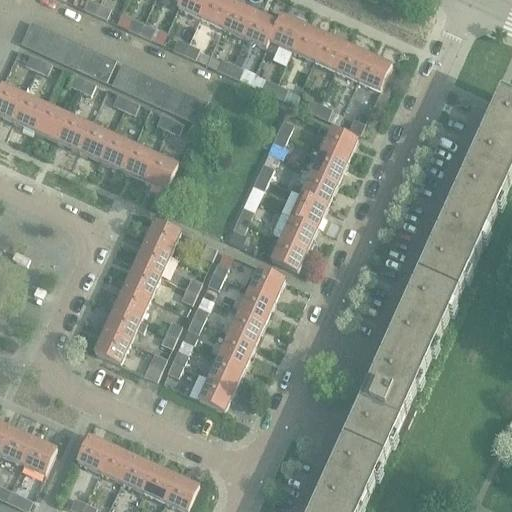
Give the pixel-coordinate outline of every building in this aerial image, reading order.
[(53,0),(74,9),(77,0),(53,0)] [(99,7),(82,0),(77,0),(74,9),(94,18),(99,7)] [(199,24),(209,0),(184,0),(182,6),(178,14),(199,24)] [(222,34),(234,8),(216,0),(209,0),(199,24),(222,34)] [(106,24),(111,13),(99,7),(94,18),(106,24)] [(244,44),(255,17),(234,8),(222,34),(244,44)] [(270,47),(279,28),(255,17),(244,44),(267,54),(270,47)] [(144,28),(143,28),(122,18),(117,28),(139,38),(144,28)] [(292,56),(303,31),(282,21),(279,28),(270,47),(292,56)] [(32,53),(42,31),(31,26),(21,48),(32,53)] [(162,49),(169,34),(157,28),(155,33),(144,28),(139,38),(162,49)] [(43,58),(53,36),(42,31),(32,53),(43,58)] [(314,66),(325,41),(303,31),(292,56),(314,66)] [(53,63),(63,40),(53,36),(43,58),(53,63)] [(64,68),(74,45),(63,40),(53,63),(64,68)] [(337,77),(348,51),(325,41),(314,66),(337,77)] [(178,43),(173,54),(184,59),(189,48),(178,43)] [(75,72),(85,50),(74,45),(64,68),(75,72)] [(189,48),(184,59),(196,64),(200,54),(189,48)] [(85,77),(95,55),(85,50),(75,72),(85,77)] [(357,86),(368,60),(348,51),(337,77),(357,86)] [(96,82),(106,60),(95,55),(85,77),(96,82)] [(254,78),(240,71),(245,61),(238,58),(233,69),(228,79),(252,90),(256,79),(254,78)] [(37,74),(42,64),(31,59),(25,69),(37,74)] [(228,79),(233,69),(211,59),(210,60),(206,69),(217,74),(221,75),(228,79)] [(107,87),(117,65),(106,60),(96,82),(107,87)] [(380,96),(392,71),(368,60),(357,86),(380,96)] [(48,79),(52,69),(42,64),(37,74),(48,79)] [(123,95),(133,72),(123,68),(113,90),(123,95)] [(134,99),(144,77),(133,72),(123,95),(134,99)] [(268,82),(255,76),(254,78),(256,79),(252,90),(272,99),(277,89),(267,84),(268,82)] [(144,104),(154,82),(144,77),(134,99),(144,104)] [(80,95),(86,84),(74,79),(69,90),(79,94),(80,95)] [(155,109),(165,87),(154,82),(144,104),(155,109)] [(107,94),(86,84),(80,95),(102,104),(107,94)] [(166,114),(176,92),(165,87),(155,109),(166,114)] [(299,99),(277,89),(272,99),(294,109),(299,99)] [(0,120),(13,127),(25,101),(3,90),(0,96),(0,120)] [(176,119),(186,96),(176,92),(166,114),(176,119)] [(129,104),(107,94),(102,104),(113,109),(113,110),(124,115),(129,104)] [(187,123),(197,101),(186,96),(176,119),(187,123)] [(411,410),(511,186),(511,104),(502,100),(315,511),(364,511),(402,429),(408,432),(417,412),(411,410)] [(34,136),(46,110),(25,101),(13,127),(34,136)] [(197,128),(207,106),(197,101),(187,123),(197,128)] [(317,120),(322,109),(310,103),(305,114),(317,120)] [(135,119),(140,109),(129,104),(124,115),(125,115),(135,119)] [(343,119),(332,115),(333,114),(328,111),(330,106),(324,104),(322,109),(317,120),(338,129),(343,119)] [(55,146),(68,120),(46,110),(34,136),(55,146)] [(168,134),(172,123),(162,119),(157,130),(161,131),(158,137),(165,140),(168,134)] [(78,156),(90,130),(68,120),(55,146),(78,156)] [(101,167),(113,140),(99,134),(102,127),(93,123),(90,130),(78,156),(101,167)] [(179,139),(184,129),(172,123),(168,134),(179,139)] [(360,140),(366,129),(354,123),(349,135),(360,140)] [(288,142),(294,129),(283,125),(277,137),(288,142)] [(347,168),(357,145),(332,134),(321,157),(347,168)] [(284,151),(288,142),(277,137),(273,146),(284,151)] [(121,176),(133,150),(113,140),(101,167),(121,176)] [(144,186),(156,160),(133,150),(121,176),(144,186)] [(268,186),(279,162),(268,157),(258,181),(268,186)] [(337,189),(347,168),(321,157),(312,178),(337,189)] [(167,197),(179,171),(156,160),(144,186),(167,197)] [(327,212),(337,189),(312,178),(304,174),(299,184),(307,188),(301,200),(327,212)] [(259,205),(268,186),(258,181),(248,201),(259,205)] [(318,232),(327,212),(301,200),(292,221),(318,232)] [(249,228),(259,205),(248,201),(238,223),(249,228)] [(307,255),(318,232),(292,221),(282,243),(307,255)] [(251,242),(244,239),(247,232),(249,228),(238,223),(228,246),(242,252),(251,257),(254,251),(253,246),(251,242)] [(181,248),(185,240),(155,227),(145,249),(171,261),(171,260),(178,263),(185,249),(181,248)] [(297,278),(307,255),(282,243),(271,266),(297,278)] [(161,282),(171,261),(145,249),(136,270),(161,282)] [(207,276),(218,254),(207,249),(196,271),(207,276)] [(222,286),(228,272),(218,268),(212,281),(222,286)] [(164,294),(168,285),(161,282),(136,270),(126,292),(151,304),(157,291),(164,294)] [(275,309),(285,286),(259,274),(249,297),(275,309)] [(218,295),(222,286),(212,281),(208,290),(218,295)] [(197,298),(203,287),(192,282),(187,293),(197,298)] [(158,307),(151,304),(126,292),(115,314),(141,326),(147,312),(153,315),(158,307)] [(192,309),(197,298),(187,293),(182,304),(192,309)] [(265,329),(275,309),(249,297),(239,318),(265,329)] [(203,330),(209,316),(198,311),(191,325),(203,330)] [(143,337),(146,330),(147,328),(141,326),(115,314),(105,337),(131,348),(137,334),(143,337)] [(255,352),(265,329),(239,318),(229,341),(255,352)] [(193,351),(203,330),(191,325),(182,347),(193,351)] [(177,342),(183,331),(172,326),(167,337),(177,342)] [(121,370),(131,348),(105,337),(95,358),(121,370)] [(172,353),(177,342),(167,337),(166,339),(161,348),(172,353)] [(245,374),(255,352),(229,341),(219,363),(245,374)] [(183,372),(193,351),(182,347),(172,367),(183,372)] [(157,386),(167,364),(154,358),(144,381),(157,386)] [(235,396),(244,375),(245,374),(219,363),(215,361),(211,367),(216,369),(209,384),(235,396)] [(179,382),(183,372),(172,367),(168,377),(179,382)] [(225,418),(235,396),(209,384),(199,406),(225,418)] [(0,459),(1,460),(13,434),(0,428),(0,459)] [(23,470),(35,444),(13,434),(1,460),(23,470)] [(100,477),(111,452),(89,441),(78,467),(100,477)] [(45,480),(57,454),(35,444),(23,470),(45,480)] [(122,487),(133,462),(111,452),(100,477),(122,487)] [(144,497),(155,472),(133,462),(122,487),(144,497)] [(166,507),(177,482),(155,472),(144,497),(166,507)] [(175,511),(190,511),(199,492),(177,482),(166,507),(175,511)] [(12,495),(0,490),(0,491),(0,502),(7,506),(12,495)] [(30,511),(33,505),(12,495),(7,506),(20,511),(30,511)] [(83,511),(86,507),(75,502),(70,511),(83,511)]
